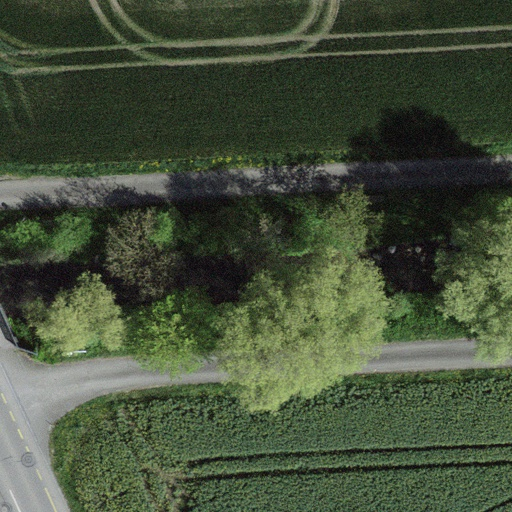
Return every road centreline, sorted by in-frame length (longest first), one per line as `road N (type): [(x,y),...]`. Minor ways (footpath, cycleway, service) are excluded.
road 1 (track): [(0,385),(511,352)]
road 2 (track): [(511,171),(0,199)]
